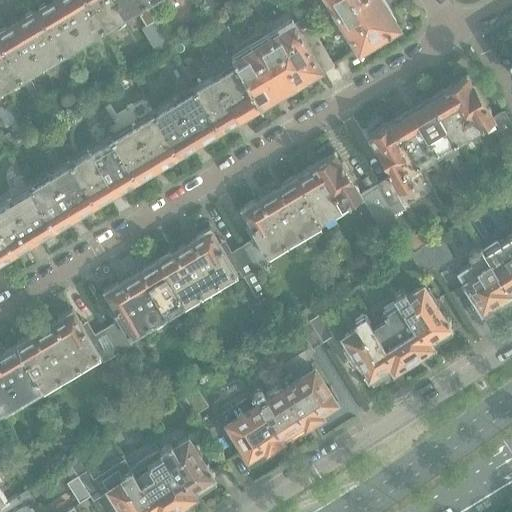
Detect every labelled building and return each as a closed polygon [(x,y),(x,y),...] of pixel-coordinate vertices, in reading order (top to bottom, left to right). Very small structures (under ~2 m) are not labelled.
[(65,49),(103,27),(85,0),(54,0),(48,4),(45,3),(39,7),(38,10),(36,11),(61,52),(66,60),(74,73),(84,67),(75,53),(69,56),(65,49)] [(144,2),(143,0),(85,0),(103,27),(139,5),(143,13),(141,14),(147,25),(155,20),(151,13),(144,2)] [(212,0),(197,0),(208,18),(219,12),(212,0)] [(398,25),(389,10),(382,0),(352,0),(334,11),(317,21),(309,26),(316,35),(328,27),(327,25),(340,16),(359,48),(398,25)] [(352,0),(327,0),(334,11),(352,0)] [(304,16),(296,4),(291,8),(299,20),(304,16)] [(157,9),(151,13),(155,20),(156,19),(159,25),(165,22),(157,9)] [(61,52),(36,11),(35,12),(32,11),(26,15),(25,18),(21,20),(9,27),(7,28),(4,28),(0,29),(0,42),(19,76),(61,52)] [(317,21),(311,11),(304,16),(309,26),(317,21)] [(309,49),(320,42),(316,35),(309,26),(301,30),(292,15),(276,24),(278,27),(269,33),(297,80),(319,67),(309,49)] [(234,41),(219,16),(210,21),(225,46),(234,41)] [(297,80),(269,33),(230,56),(235,63),(236,62),(260,104),(262,103),(261,102),(297,80)] [(0,87),(19,76),(0,42),(0,87)] [(333,64),(320,42),(309,49),(319,67),(321,71),(322,70),(333,64)] [(236,62),(235,63),(194,88),(218,129),(220,128),(223,129),(229,125),(230,122),(247,112),(251,112),(257,109),(258,106),(260,104),(236,62)] [(493,116),(468,74),(429,97),(455,139),(493,116)] [(40,97),(30,78),(23,82),(35,100),(40,97)] [(218,129),(194,88),(153,113),(178,153),(182,153),(187,150),(189,147),(190,146),(206,136),(209,137),(215,133),(216,130),(218,129)] [(455,139),(429,97),(391,120),(415,162),(455,139)] [(178,153),(153,113),(121,132),(106,108),(97,114),(112,138),(112,137),(137,178),(140,178),(146,175),(147,171),(149,170),(165,161),(168,161),(174,158),(175,155),(178,153)] [(511,133),(511,124),(504,110),(493,116),(506,137),(511,133)] [(411,172),(418,168),(415,162),(391,120),(390,121),(387,121),(384,122),(382,124),(380,126),(367,134),(392,175),(376,184),(388,206),(395,217),(406,211),(399,200),(387,180),(392,177),(398,187),(414,177),(411,172)] [(9,132),(1,137),(5,144),(13,139),(9,132)] [(112,137),(112,138),(70,162),(94,203),(96,202),(99,203),(105,199),(106,196),(124,186),(127,186),(133,183),(134,179),(137,178),(112,137)] [(361,193),(335,151),(292,177),(319,222),(320,221),(319,219),(362,196),(381,230),(397,221),(395,217),(388,206),(376,184),(361,193)] [(474,172),(464,157),(458,162),(467,176),(474,172)] [(94,203),(70,162),(30,186),(54,227),(55,227),(58,227),(64,224),(65,221),(67,220),(83,210),(86,211),(92,207),(93,204),(94,203)] [(266,253),(319,222),(292,177),(281,183),(282,185),(264,196),(256,201),(255,199),(241,207),(258,236),(242,246),(256,269),(268,262),(264,255),(267,253),(266,253)] [(54,227),(30,186),(0,204),(0,227),(14,251),(15,251),(18,251),(24,248),(25,245),(42,235),(45,235),(51,231),(52,228),(54,227)] [(475,237),(464,219),(458,222),(470,240),(475,237)] [(511,291),(511,225),(509,228),(511,232),(511,234),(499,242),(496,238),(481,247),(509,293),(511,291)] [(256,269),(242,246),(227,255),(209,226),(196,234),(197,236),(175,249),(171,251),(170,249),(157,257),(184,302),(238,270),(242,277),(256,269)] [(14,251),(0,227),(0,259),(2,259),(5,259),(11,256),(12,253),(14,251)] [(452,257),(438,235),(421,245),(435,268),(452,257)] [(435,268),(421,245),(420,246),(411,253),(423,273),(433,267),(434,268),(435,268)] [(509,293),(481,247),(481,246),(467,254),(472,262),(457,271),(473,296),(472,297),(480,309),(481,309),(482,310),(485,308),(487,312),(498,304),(496,301),(509,293)] [(129,335),(184,302),(157,257),(143,266),(144,268),(119,283),(118,281),(103,289),(121,319),(105,328),(120,351),(131,344),(127,337),(129,335)] [(451,324),(444,312),(441,314),(433,302),(436,300),(428,288),(426,290),(423,286),(408,295),(404,288),(393,295),(398,303),(416,332),(421,329),(431,346),(452,332),(448,326),(451,324)] [(333,334),(320,313),(319,313),(313,303),(303,309),(323,341),(333,334)] [(431,346),(421,329),(416,332),(398,303),(371,321),(389,350),(384,353),(394,370),(431,346)] [(120,351),(105,328),(90,337),(72,308),(57,317),(58,319),(31,335),(30,333),(17,341),(18,343),(16,344),(40,384),(42,387),(98,354),(102,361),(120,351)] [(268,330),(284,318),(276,308),(260,320),(268,330)] [(293,314),(290,308),(282,313),(285,319),(293,314)] [(323,341),(303,309),(293,316),(312,348),(323,341)] [(389,350),(371,321),(370,321),(364,313),(353,320),(358,327),(343,336),(346,340),(343,342),(350,354),(353,352),(361,365),(358,367),(366,378),(369,377),(373,383),(394,370),(384,353),(389,350)] [(0,408),(40,384),(16,344),(17,344),(4,351),(5,352),(0,355),(0,408)] [(337,397),(330,386),(327,388),(314,367),(294,380),(290,372),(277,380),(280,384),(306,425),(322,415),(320,413),(334,404),(333,403),(336,401),(334,399),(337,397)] [(221,430),(206,406),(207,405),(191,379),(179,387),(196,412),(205,428),(211,437),(221,430)] [(306,425),(280,384),(264,394),(260,387),(250,393),(252,395),(258,403),(260,402),(284,440),(306,425)] [(284,440),(260,402),(258,403),(252,395),(222,414),(227,422),(227,423),(240,443),(237,445),(244,456),(247,454),(248,457),(250,455),(251,456),(265,448),(267,450),(284,440)] [(152,423),(143,410),(136,415),(145,428),(152,423)] [(117,428),(108,434),(116,444),(124,437),(117,428)] [(215,474),(208,463),(205,464),(199,455),(202,454),(194,442),(192,443),(188,438),(174,447),(171,442),(160,449),(163,454),(162,454),(180,484),(184,480),(194,494),(215,480),(212,476),(215,474)] [(100,489),(88,469),(85,470),(74,452),(65,458),(68,463),(90,495),(100,489)] [(194,494),(184,480),(180,484),(162,454),(135,471),(153,501),(148,504),(152,511),(168,511),(195,495),(194,494)] [(90,495),(68,463),(61,467),(70,480),(67,482),(79,502),(90,495)] [(153,501),(135,471),(134,473),(131,468),(120,475),(117,469),(115,467),(112,467),(110,467),(104,471),(102,473),(101,476),(102,479),(109,489),(108,489),(112,494),(109,496),(117,508),(119,506),(123,511),(152,511),(148,504),(153,501)] [(26,490),(22,492),(29,502),(33,500),(26,490)] [(22,492),(18,495),(25,505),(29,502),(22,492)]
